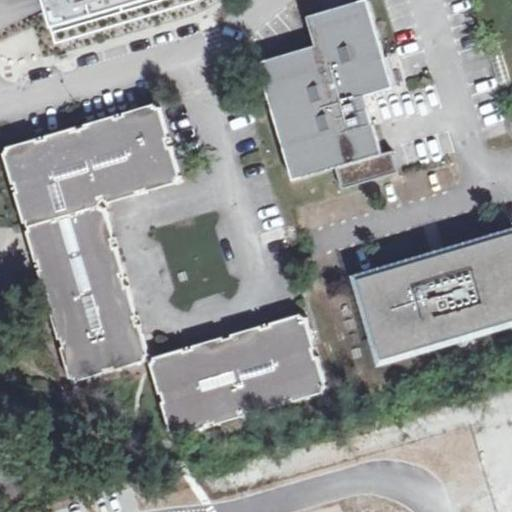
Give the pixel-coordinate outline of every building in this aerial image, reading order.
[(42,0),(56,44),(197,2),(199,0),(42,0)] [(370,0),(369,0),(311,17),(319,46),(262,64),(297,182),(386,155),(368,96),(397,88),(370,0)] [(11,153),(8,154),(9,156),(7,157),(15,186),(18,185),(21,195),(18,196),(26,224),(29,223),(31,232),(29,233),(38,264),(41,263),(43,272),(40,273),(49,302),(52,302),(54,311),(51,312),(61,341),(64,341),(66,349),(63,349),(72,379),(79,382),(107,374),(106,371),(117,368),(119,371),(147,363),(147,359),(151,358),(142,327),(138,328),(136,318),(139,317),(130,288),(127,289),(125,280),(127,279),(118,249),(116,250),(113,241),(115,240),(110,223),(106,211),(104,211),(104,209),(101,209),(104,201),(107,200),(108,203),(110,202),(111,206),(140,196),(140,194),(149,191),(150,194),(179,184),(178,182),(180,181),(179,178),(182,178),(173,150),(171,151),(168,141),(170,139),(161,110),(158,111),(157,108),(155,108),(155,107),(127,116),(129,118),(117,121),(117,118),(87,127),(88,130),(79,132),(78,130),(49,139),(50,141),(40,144),(39,141),(32,143),(10,150),(11,153)] [(432,261),(362,282),(387,363),(511,325),(511,237),(451,256),(454,262),(450,264),(437,267),(434,268),(432,261)] [(435,260),(437,267),(450,264),(448,256),(435,260)] [(157,363),(155,363),(156,366),(153,366),(161,396),(164,395),(167,404),(164,405),(173,435),(176,434),(176,436),(179,435),(180,438),(208,429),(208,427),(218,424),(218,426),(247,417),(246,415),(256,412),(257,414),(286,406),(285,403),(293,401),(294,404),(323,395),(322,393),(325,392),(324,389),(329,389),(319,359),(316,360),(314,351),(317,350),(308,321),(305,322),(304,319),(302,319),(301,317),(272,326),(272,328),(264,331),(263,328),(235,337),(235,340),(225,343),(224,340),(194,349),(195,351),(186,354),(184,351),(156,360),(157,363)]
